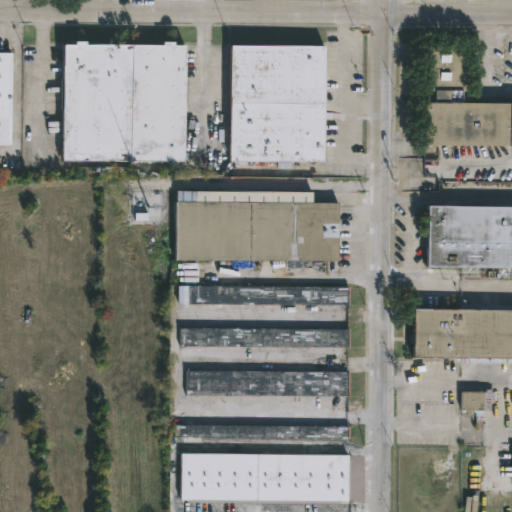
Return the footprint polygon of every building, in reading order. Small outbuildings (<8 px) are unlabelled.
[(170,42),(170,45),(182,45),(181,162),(59,161),(59,101),(57,101),(57,79),(59,79),(59,44),(70,44),(70,42),(82,42),(82,45),(159,45),(159,42),(170,42)] [(321,162),(227,162),(227,46),(321,46),(321,162)] [(461,92),(461,103),(511,103),(511,152),(508,152),(508,147),(421,146),(422,46),(466,47),(465,92),(461,92)] [(9,145),(0,145),(0,53),(9,53),(9,145)] [(310,194),(310,203),(335,203),(335,220),(339,220),(338,231),(336,231),(336,234),(339,234),(339,246),(336,246),(336,262),(322,262),(322,268),(312,268),(312,262),(172,260),(173,203),(174,203),(174,191),(310,194)] [(511,269),(507,269),(507,274),(492,274),(492,268),(424,267),(425,206),(511,207),(511,269)] [(346,306),(176,304),(177,286),(347,288),(347,306),(346,306)] [(511,364),(459,364),(459,359),(410,359),(410,310),(511,310),(511,364)] [(346,348),(179,347),(179,329),(346,330),(346,348)] [(345,397),(184,396),(184,371),(346,372),(345,397)] [(491,393),(494,394),(494,400),(489,400),(489,411),(481,411),(481,428),(474,428),(474,412),(460,412),(460,393),(491,393)] [(344,439),(172,437),(172,425),(346,428),(346,440),(344,439)] [(338,503),(338,505),(186,503),(186,501),(178,501),(179,454),(346,456),(345,503),(338,503)]
